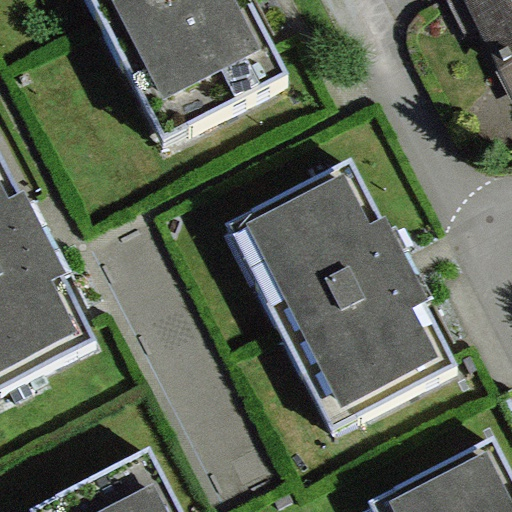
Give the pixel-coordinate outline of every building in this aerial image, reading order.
[(88,0),(167,152),(287,91),(245,8),(249,4),(246,0),(88,0)] [(511,0),(449,0),(468,37),(478,39),(496,73),(501,71),(511,93),(511,0)] [(0,167),(0,401),(96,351),(64,291),(69,288),(26,206),(21,208),(0,167)] [(350,171),(231,233),(341,442),(460,380),(350,171)] [(511,511),(511,483),(494,448),(373,510),(373,511),(511,511)] [(176,511),(151,463),(56,511),(176,511)]
